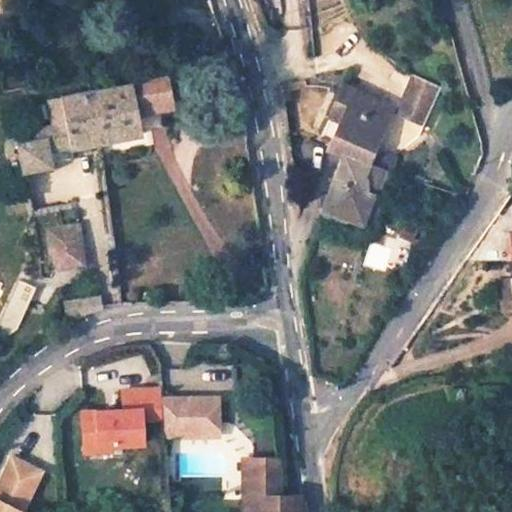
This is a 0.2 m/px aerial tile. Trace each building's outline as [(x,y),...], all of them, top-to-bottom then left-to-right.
[(162,73),(89,87),(96,140),(141,133),(137,107),(168,100),(162,73)] [(440,86),(414,73),(401,101),(428,114),(440,86)] [(346,86),(333,114),(343,118),(333,143),(331,148),(330,149),(343,155),(371,164),(382,167),(392,171),(397,156),(377,148),(392,107),(346,86)] [(96,140),(89,87),(47,95),(51,122),(31,126),(33,137),(16,140),(21,168),(49,163),(46,147),(68,142),(68,145),(96,140)] [(428,114),(401,101),(396,111),(423,124),(428,114)] [(333,114),(323,138),(333,143),(343,118),(333,114)] [(363,190),(371,164),(343,155),(325,209),(364,223),(374,193),(363,190)] [(371,164),(363,190),(374,193),(382,167),(371,164)] [(77,222),(49,226),(56,281),(85,277),(77,222)] [(103,292),(66,297),(70,320),(79,315),(90,309),(105,304),(103,292)] [(241,358),(241,342),(219,342),(219,358),(241,358)] [(80,413),(82,452),(97,451),(97,446),(141,444),(140,421),(160,420),(159,390),(121,392),(122,411),(80,413)] [(217,433),(216,402),(161,404),(162,436),(217,433)] [(0,511),(17,511),(37,474),(9,459),(0,476),(0,511)] [(257,461),(250,462),(252,510),(259,510),(257,461)] [(296,511),(295,492),(288,493),(288,483),(287,461),(257,461),(259,510),(268,509),(274,511),(296,511)]
